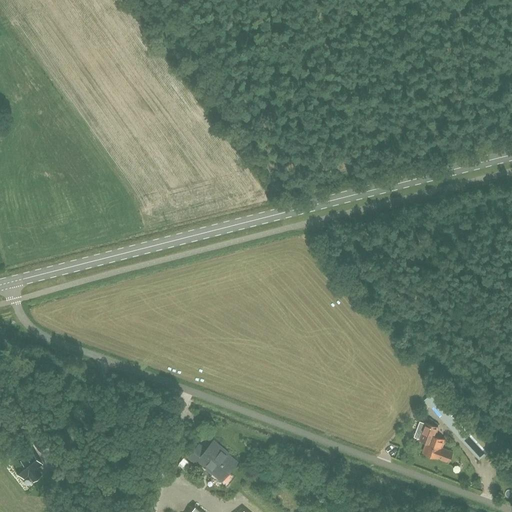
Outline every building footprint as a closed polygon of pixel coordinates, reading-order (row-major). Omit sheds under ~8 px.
[(424,400),(480,460),(495,446),(440,386),(424,400)] [(438,458),(438,457),(449,462),(453,452),(441,448),(444,440),(434,436),(438,427),(426,423),(425,424),(420,422),(417,430),(422,432),(420,439),(427,442),(424,452),(438,458)] [(43,444),(37,437),(32,441),(37,448),(43,444)] [(204,452),(198,447),(200,445),(200,444),(189,457),(197,464),(200,462),(222,480),(237,462),(228,454),(229,453),(214,441),(204,452)] [(31,450),(14,464),(24,477),(28,474),(34,480),(41,475),(36,468),(42,463),(31,450)] [(508,474),(511,470),(511,466),(510,464),(503,470),(508,474)]
